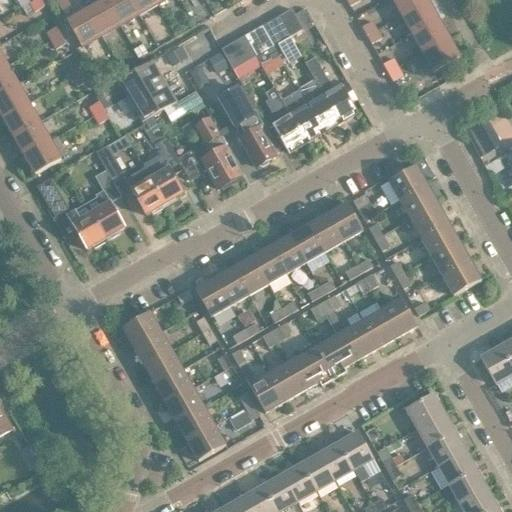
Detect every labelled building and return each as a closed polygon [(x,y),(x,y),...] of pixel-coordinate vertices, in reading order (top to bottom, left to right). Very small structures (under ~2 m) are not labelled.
[(34,12),(44,6),(40,0),(34,0),(29,3),(34,12)] [(61,13),(70,8),(65,0),(60,0),(56,3),(61,13)] [(105,0),(86,11),(101,37),(119,26),(105,0)] [(105,0),(119,26),(138,15),(129,0),(105,0)] [(157,5),(154,0),(129,0),(138,15),(157,5)] [(391,0),(401,16),(427,1),(425,0),(391,0)] [(411,35),(437,20),(427,1),(401,16),(411,35)] [(291,9),(278,17),(290,37),(303,30),(294,15),(291,9)] [(304,32),(314,26),(305,9),(294,15),(303,30),(304,32)] [(101,37),(86,11),(67,22),(81,48),(101,37)] [(278,17),(265,24),(277,45),(277,44),(289,38),(290,37),(278,17)] [(422,54),(448,39),(437,20),(411,35),(422,54)] [(366,36),(376,30),(371,22),(361,27),(366,36)] [(253,31),(265,52),(273,47),(261,26),(253,31)] [(50,41),(60,36),(56,27),(45,33),(50,41)] [(370,44),(380,39),(376,30),(366,36),(370,44)] [(253,31),(244,36),(256,57),(265,52),(253,31)] [(55,50),(65,44),(60,36),(50,41),(55,50)] [(232,43),(244,64),(256,57),(244,36),(232,43)] [(284,57),(297,50),(289,38),(277,44),(284,57)] [(448,39),(422,54),(433,73),(459,58),(448,39)] [(220,50),(232,70),(244,64),(232,43),(220,50)] [(261,66),(278,56),(273,47),(265,52),(256,57),(261,66)] [(304,64),(314,81),(317,86),(317,85),(339,124),(357,114),(341,86),(333,91),(314,58),(304,64)] [(387,73),(397,68),(392,59),(382,65),(387,73)] [(141,123),(152,117),(176,103),(151,61),(117,82),(141,123)] [(72,79),(82,73),(77,65),(67,70),(72,79)] [(0,94),(17,85),(7,66),(0,70),(0,94)] [(392,82),(402,76),(397,68),(387,73),(392,82)] [(76,87),(86,81),(82,73),(72,79),(76,87)] [(323,133),(339,124),(317,85),(317,86),(314,81),(298,90),(299,92),(323,133)] [(254,111),(250,113),(233,82),(215,92),(235,127),(235,131),(237,135),(241,138),(239,139),(255,167),(258,166),(261,167),(267,163),(267,160),(275,156),(270,147),(274,145),(254,111)] [(0,94),(0,114),(2,119),(28,104),(17,85),(0,94)] [(287,154),(306,143),(282,101),(281,102),(274,88),(265,94),(281,121),(271,126),(287,154)] [(323,133),(299,92),(282,101),(306,143),(323,133)] [(93,116),(103,110),(98,102),(88,108),(93,116)] [(2,119),(13,137),(39,123),(28,104),(2,119)] [(98,125),(108,119),(103,110),(93,116),(98,125)] [(152,144),(164,137),(152,117),(141,123),(140,124),(152,144)] [(225,146),(224,147),(209,119),(195,127),(204,144),(205,143),(211,154),(201,160),(218,189),(221,187),(222,189),(231,184),(230,182),(240,176),(231,161),(232,160),(225,146)] [(13,137),(23,156),(49,141),(39,123),(13,137)] [(34,175),(60,161),(49,141),(23,156),(34,175)] [(112,183),(124,177),(106,145),(94,152),(105,170),(112,183)] [(190,152),(177,160),(189,181),(202,174),(190,152)] [(160,173),(149,179),(165,207),(178,199),(177,197),(183,194),(161,156),(153,161),(160,173)] [(426,186),(415,167),(388,182),(399,202),(426,186)] [(105,170),(94,177),(103,193),(95,198),(96,199),(85,205),(106,241),(119,234),(118,232),(124,228),(110,203),(120,197),(112,183),(105,170)] [(149,179),(144,170),(125,181),(145,216),(151,213),(152,214),(165,207),(149,179)] [(55,220),(69,212),(51,181),(37,189),(55,220)] [(399,202),(410,221),(437,205),(426,186),(399,202)] [(357,210),(368,203),(364,196),(352,202),(357,210)] [(362,231),(346,204),(327,215),(342,243),(362,231)] [(106,241),(85,205),(66,216),(86,250),(92,247),(94,249),(106,241)] [(410,221),(420,239),(448,224),(437,205),(410,221)] [(342,243),(327,215),(308,226),(324,253),(342,243)] [(374,241),(385,234),(379,223),(368,229),(374,241)] [(420,239),(431,258),(458,243),(448,224),(420,239)] [(289,237),(305,264),(324,253),(308,226),(289,237)] [(381,252),(392,246),(385,234),(374,241),(381,252)] [(289,237),(270,247),(286,275),(305,264),(289,237)] [(431,258),(442,277),(469,261),(458,243),(431,258)] [(252,258),(267,285),(286,275),(270,247),(252,258)] [(267,285),(252,258),(233,269),(248,296),(267,285)] [(360,274),(372,268),(367,260),(356,267),(360,274)] [(396,278),(407,272),(400,260),(389,267),(396,278)] [(469,261),(442,277),(453,297),(480,281),(469,261)] [(349,281),(360,274),(356,267),(344,273),(349,281)] [(233,269),(214,279),(230,307),(248,296),(233,269)] [(402,290),(413,283),(407,272),(396,278),(402,290)] [(369,291),(377,286),(371,275),(363,280),(369,291)] [(230,307),(214,279),(194,291),(210,318),(230,307)] [(362,295),(369,291),(363,280),(355,284),(362,295)] [(323,296),(334,289),(330,281),(318,288),(323,296)] [(311,302),(323,296),(318,288),(307,294),(311,302)] [(181,305),(192,299),(188,291),(177,297),(181,305)] [(332,312),(340,308),(333,296),(326,301),(332,312)] [(417,327),(414,323),(401,300),(381,311),(397,338),(417,327)] [(316,321),(332,312),(326,301),(309,310),(316,321)] [(285,317),(296,310),(292,303),(281,309),(285,317)] [(418,317),(429,310),(424,303),(413,309),(418,317)] [(363,321),(362,322),(378,349),(397,338),(381,311),(380,311),(376,304),(359,314),(363,321)] [(274,323),(285,317),(281,309),(269,316),(274,323)] [(122,329),(133,348),(160,333),(149,313),(122,329)] [(202,334),(210,330),(203,318),(195,323),(201,332),(202,334)] [(378,349),(362,322),(344,332),(359,360),(378,349)] [(248,338),(259,332),(255,324),(243,331),(248,338)] [(276,344),(292,335),(285,324),(269,333),(276,344)] [(208,346),(216,341),(210,330),(202,334),(208,346)] [(236,345),(248,338),(243,331),(232,337),(236,345)] [(303,356),(287,364),(303,392),(318,383),(321,388),(346,373),(344,369),(359,360),(344,332),(328,341),(326,337),(300,351),(303,356)] [(133,348),(144,367),(171,352),(160,333),(133,348)] [(268,349),(276,344),(269,333),(261,338),(268,349)] [(511,340),(499,348),(511,370),(511,340)] [(480,359),(495,386),(511,375),(511,370),(499,348),(480,359)] [(237,366),(245,362),(238,351),(231,355),(237,366)] [(144,367),(154,386),(182,370),(171,352),(144,367)] [(223,372),(231,367),(224,356),(217,360),(223,372)] [(269,375),(284,403),(303,392),(287,364),(269,375)] [(230,383),(237,379),(231,367),(223,372),(230,383)] [(182,370),(154,386),(165,405),(192,389),(182,370)] [(269,375),(249,386),(264,414),(284,403),(269,375)] [(192,389),(165,405),(176,423),(203,408),(192,389)] [(244,409),(252,405),(246,393),(238,398),(244,409)] [(405,410),(417,430),(443,415),(432,395),(405,410)] [(251,421),(259,416),(252,405),(244,409),(251,421)] [(186,442),(214,427),(203,408),(176,423),(186,442)] [(0,433),(9,428),(0,411),(0,433)] [(454,433),(443,415),(417,430),(427,448),(454,433)] [(198,462),(225,446),(214,427),(186,442),(198,462)] [(370,443),(379,437),(373,428),(364,433),(370,443)] [(427,448),(438,467),(464,452),(454,433),(427,448)] [(361,466),(372,460),(357,434),(337,445),(353,471),(360,483),(368,478),(361,466)] [(353,471),(337,445),(319,455),(334,482),(353,471)] [(438,467),(449,486),(475,471),(464,452),(438,467)] [(334,482),(319,455),(300,466),(315,492),(334,482)] [(386,472),(395,467),(390,457),(381,462),(386,472)] [(300,466),(281,477),(296,503),(315,492),(300,466)] [(391,481),(400,476),(395,467),(386,472),(391,481)] [(449,486),(459,505),(486,490),(475,471),(449,486)] [(262,488),(276,511),(280,511),(296,503),(281,477),(262,488)] [(276,511),(262,488),(243,498),(251,511),(276,511)] [(459,505),(463,511),(490,511),(496,508),(486,490),(459,505)] [(408,509),(417,504),(411,495),(402,500),(408,509)] [(224,509),(226,511),(251,511),(243,498),(224,509)] [(376,511),(379,511),(386,508),(381,499),(372,504),(376,511)]
